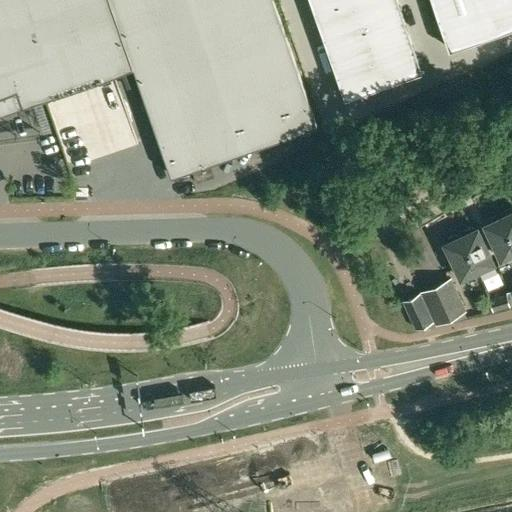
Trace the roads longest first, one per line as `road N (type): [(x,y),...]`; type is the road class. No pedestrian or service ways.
road 1 (unclassified): [(316,371),(298,281),(282,257),(253,240),(192,232),(0,233)]
road 2 (tertiary): [(0,456),(101,447),(321,403)]
road 3 (tertiary): [(316,371),(0,412)]
road 4 (tertiary): [(511,335),(316,371)]
road 5 (tertiary): [(321,403),(511,354)]
road 6 (residential): [(371,228),(511,145)]
